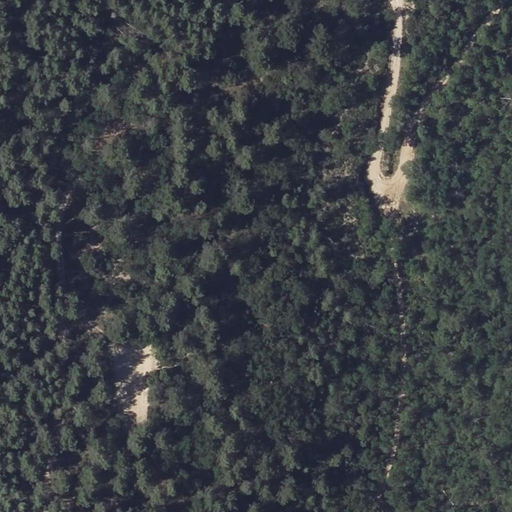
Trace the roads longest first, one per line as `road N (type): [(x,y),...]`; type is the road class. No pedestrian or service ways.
road 1 (track): [(507,0),(411,128),(394,208),(370,174),(395,0)]
road 2 (track): [(394,208),(403,361),(398,421),(369,511)]
